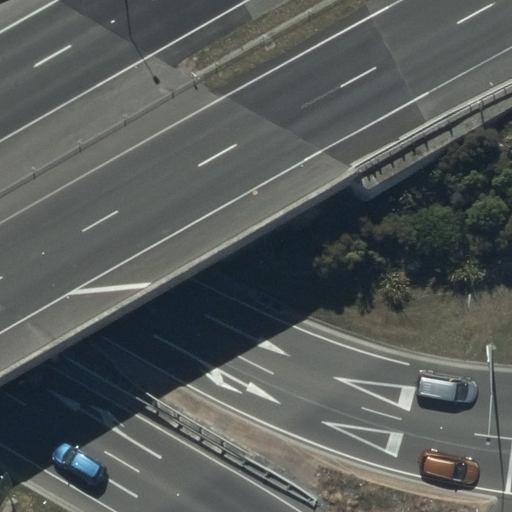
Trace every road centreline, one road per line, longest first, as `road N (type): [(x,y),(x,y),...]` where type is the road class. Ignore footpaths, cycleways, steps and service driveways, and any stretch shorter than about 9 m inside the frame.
road 1 (motorway): [(511,3),(0,288)]
road 2 (trunk): [(0,212),(271,369),(406,420),(511,439)]
road 3 (trunk): [(210,511),(0,383)]
road 4 (motorway): [(0,84),(148,0)]
